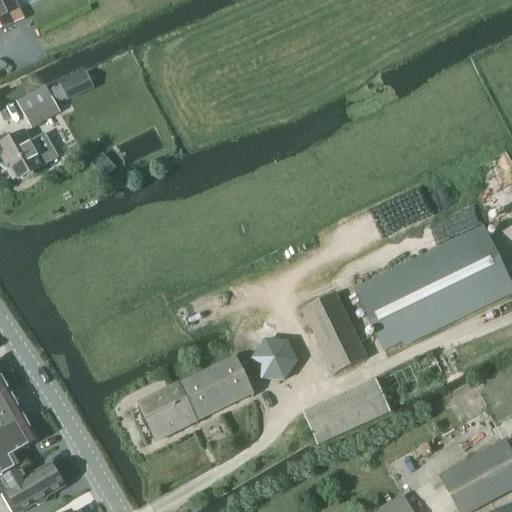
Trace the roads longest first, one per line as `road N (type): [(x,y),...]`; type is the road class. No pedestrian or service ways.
road 1 (track): [(511,318),(284,409),(264,441),(154,511)]
road 2 (residential): [(122,511),(0,316)]
